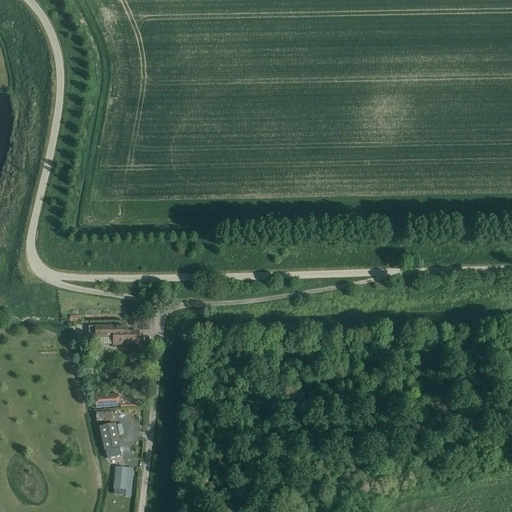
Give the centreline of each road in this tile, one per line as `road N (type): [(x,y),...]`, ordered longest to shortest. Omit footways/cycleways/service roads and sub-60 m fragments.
road 1 (unclassified): [(56,281),(436,272)]
road 2 (unclassified): [(56,281),(37,271),(31,253),(59,64),(28,0)]
road 3 (unclassified): [(163,316),(142,511)]
road 4 (unclassified): [(288,296),(436,272)]
road 5 (unclassified): [(288,296),(163,316)]
